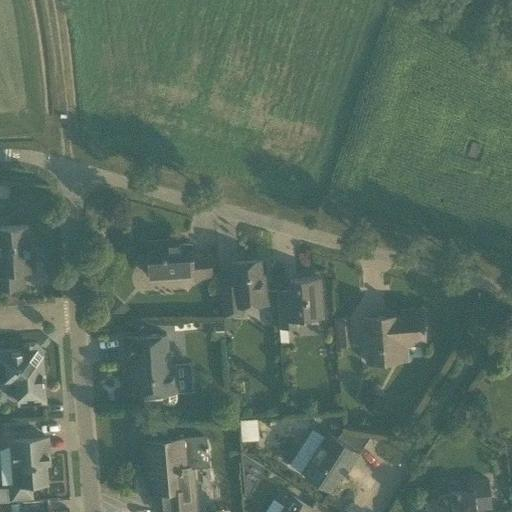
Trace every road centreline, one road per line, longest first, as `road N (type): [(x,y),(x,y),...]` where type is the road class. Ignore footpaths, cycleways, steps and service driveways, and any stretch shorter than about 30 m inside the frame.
road 1 (residential): [(511,284),(68,166)]
road 2 (residential): [(96,511),(77,317)]
road 3 (residential): [(77,317),(68,166)]
